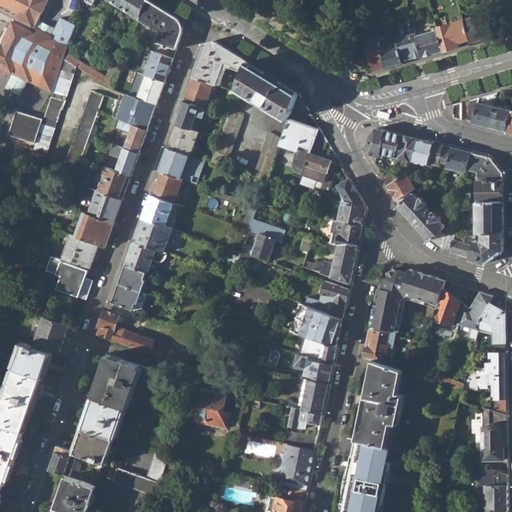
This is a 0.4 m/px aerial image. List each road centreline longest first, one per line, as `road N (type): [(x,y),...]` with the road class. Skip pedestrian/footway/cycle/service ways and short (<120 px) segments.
road 1 (residential): [(25,511),(206,4)]
road 2 (residential): [(396,228),(372,259),(318,511)]
road 3 (secondary): [(206,4),(323,82)]
road 4 (residential): [(396,228),(432,258),(511,285)]
